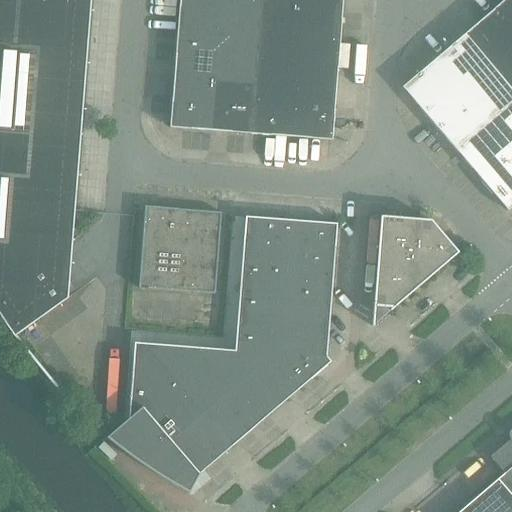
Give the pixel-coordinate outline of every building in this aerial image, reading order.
[(72,243),(90,0),(0,0),(0,317),(14,338),(15,339),(17,338),(15,336),(20,333),(52,309),(27,276),(72,243)] [(258,39),(261,0),(179,0),(177,33),(258,39)] [(338,45),(341,0),(261,0),(258,39),(338,45)] [(511,0),(504,0),(463,35),(511,92),(511,0)] [(254,87),(258,39),(177,33),(173,80),(215,83),(254,87)] [(511,100),(511,92),(463,35),(401,88),(454,150),(511,100)] [(335,94),(338,45),(258,39),(254,87),(294,90),(335,94)] [(210,132),(215,83),(173,80),(169,128),(210,132)] [(250,135),(254,87),(215,83),(210,132),(250,135)] [(290,138),(294,90),(254,87),(250,135),(290,138)] [(331,141),(335,94),(294,90),(290,138),(331,141)] [(511,206),(511,100),(454,150),(507,211),(511,206)] [(220,215),(221,213),(144,207),(144,209),(138,288),(214,294),(220,215)] [(198,475),(280,405),(325,367),(330,363),(326,357),(336,225),(244,217),(234,351),(133,343),(128,419),(105,438),(125,454),(142,465),(188,494),(189,492),(198,475)] [(372,327),(458,253),(430,221),(379,217),(371,327),(372,327)] [(511,511),(511,428),(511,429),(509,432),(508,435),(508,438),(509,440),(489,457),(503,474),(458,511),(511,511)]
